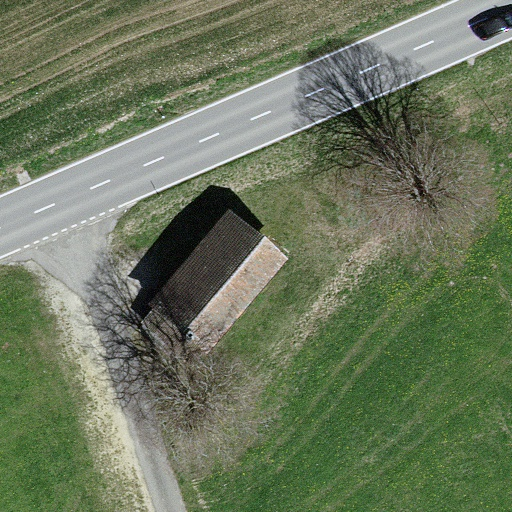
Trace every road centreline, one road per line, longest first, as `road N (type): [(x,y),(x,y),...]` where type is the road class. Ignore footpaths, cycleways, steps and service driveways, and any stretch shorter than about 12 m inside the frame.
road 1 (tertiary): [(511,3),(71,195)]
road 2 (unclassified): [(71,195),(179,511)]
